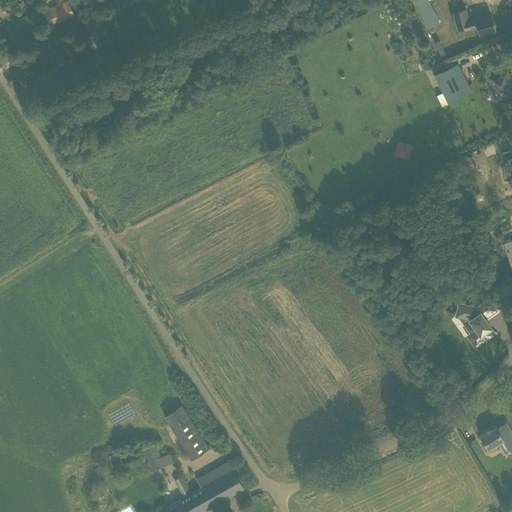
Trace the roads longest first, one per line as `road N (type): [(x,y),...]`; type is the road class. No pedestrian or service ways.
road 1 (unclassified): [(276,497),(0,75)]
road 2 (unclassified): [(276,497),(450,417),(511,361)]
